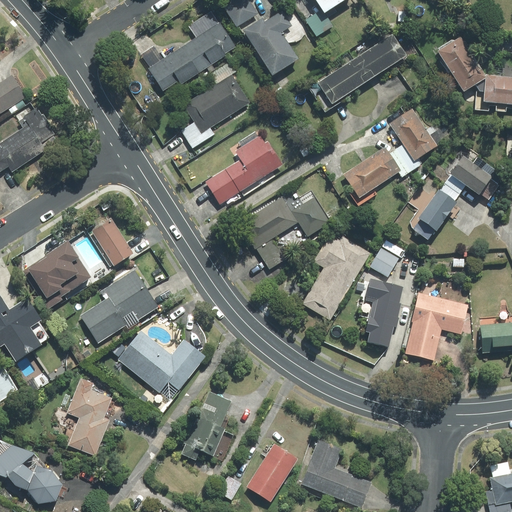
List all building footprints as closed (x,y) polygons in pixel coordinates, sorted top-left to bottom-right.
[(245,0),(232,0),(219,9),(233,30),(255,14),(245,0)] [(344,0),(307,0),(317,14),(303,23),(313,38),(330,26),(325,19),(335,12),(332,8),(344,0)] [(186,28),(193,39),(146,71),(161,93),(175,83),(178,87),(233,49),(208,12),(186,28)] [(261,19),(239,33),(267,78),(294,61),(278,34),(289,28),(279,13),(263,23),(261,19)] [(403,57),(389,35),(304,91),(319,113),(403,57)] [(454,39),(431,53),(457,94),(480,80),(454,39)] [(235,72),(228,62),(208,76),(214,86),(229,76),(235,72)] [(248,103),(229,76),(214,86),(181,109),(191,123),(177,132),(190,151),(214,135),(210,130),(248,103)] [(511,78),(481,76),(479,104),(511,106),(511,78)] [(0,115),(26,99),(12,77),(0,84),(0,115)] [(0,174),(8,169),(11,173),(45,153),(43,148),(57,140),(39,110),(21,121),(25,128),(0,143),(0,174)] [(401,146),(386,156),(381,148),(338,176),(355,201),(395,174),(398,180),(419,166),(414,160),(435,146),(410,110),(399,117),(396,113),(384,121),(401,146)] [(217,206),(280,166),(261,136),(233,154),(239,164),(205,186),(217,206)] [(470,165),(457,155),(443,174),(446,176),(462,189),(470,195),(489,170),(475,159),(470,165)] [(459,209),(453,205),(451,204),(462,189),(446,176),(407,228),(425,242),(446,215),(451,220),(459,209)] [(312,199),(289,212),(281,199),(236,225),(251,251),(253,250),(266,272),(283,262),(270,240),(296,224),(304,238),(327,224),(312,199)] [(110,221),(90,233),(114,270),(133,258),(110,221)] [(327,322),(367,255),(339,238),(336,243),(326,237),(310,263),(321,269),(299,306),(327,322)] [(69,241),(22,270),(48,312),(52,309),(61,323),(76,313),(67,299),(94,282),(69,241)] [(397,260),(379,248),(366,268),(385,279),(397,260)] [(462,259),(446,259),(446,271),(462,272),(462,259)] [(158,310),(134,272),(101,293),(107,301),(80,318),(98,346),(126,329),(121,322),(132,315),(138,323),(158,310)] [(365,280),(360,302),(369,303),(367,318),(364,317),(361,333),(364,333),(362,344),(387,348),(391,329),(394,330),(402,288),(365,280)] [(466,306),(415,294),(408,324),(410,324),(403,356),(431,363),(439,331),(459,336),(466,306)] [(0,298),(0,348),(4,346),(17,365),(42,348),(41,347),(49,341),(39,326),(40,325),(25,303),(10,313),(0,298)] [(511,324),(476,327),(478,354),(511,351),(511,324)] [(141,331),(117,361),(147,384),(140,394),(163,412),(204,359),(183,343),(173,356),(141,331)] [(66,414),(78,419),(68,447),(95,457),(108,423),(103,421),(111,400),(90,392),(93,386),(78,380),(66,414)] [(233,404),(206,392),(180,456),(195,462),(199,453),(222,462),(233,437),(221,432),(233,404)] [(61,486),(58,482),(60,480),(53,470),(33,455),(0,441),(0,477),(13,483),(25,494),(36,505),(54,504),(61,486)] [(342,450),(317,441),(300,486),(361,509),(371,483),(335,469),(342,450)] [(297,461),(273,445),(245,488),(269,504),(297,461)] [(489,466),(492,479),(489,479),(495,507),(495,511),(511,511),(509,504),(511,503),(511,474),(510,475),(507,462),(489,466)] [(242,485),(227,476),(217,493),(231,502),(242,485)]
